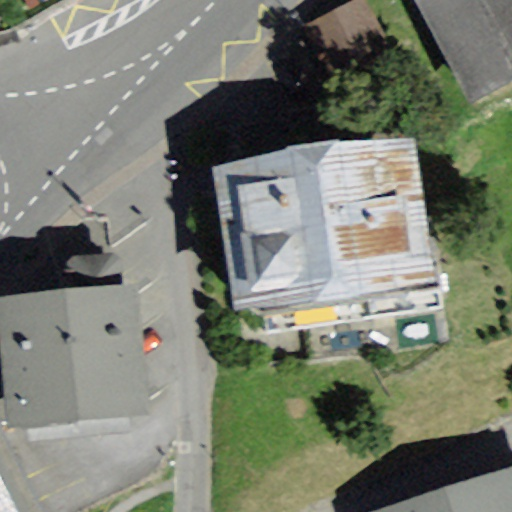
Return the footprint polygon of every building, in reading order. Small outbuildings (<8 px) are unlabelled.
[(374,0),(331,0),(307,9),(328,69),(391,47),(374,0)] [(511,0),(418,0),(468,99),(511,76),(511,0)] [(222,169),(242,304),(425,276),(405,142),(313,156),(222,169)] [(139,327),(136,286),(119,287),(117,256),(68,260),(71,291),(65,291),(37,294),(25,295),(0,296),(0,360),(1,372),(2,385),(0,385),(0,425),(5,423),(146,412),(139,327)] [(0,511),(31,511),(0,452),(0,511)] [(511,511),(511,473),(404,507),(382,511),(511,511)]
